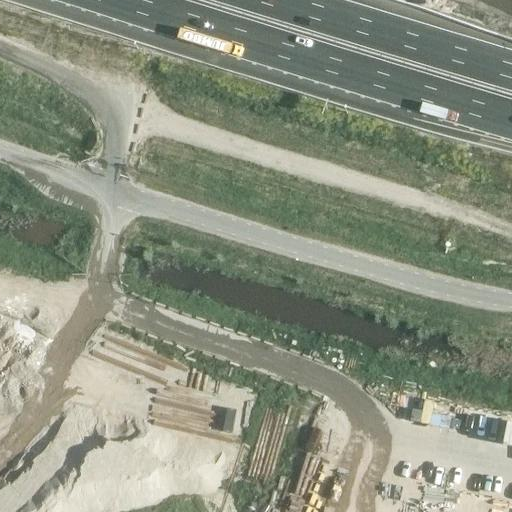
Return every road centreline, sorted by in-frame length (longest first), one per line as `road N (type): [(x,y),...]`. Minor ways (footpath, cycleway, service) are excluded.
road 1 (track): [(458,494),(264,363),(99,305),(85,288),(107,189)]
road 2 (tertiary): [(511,298),(194,217),(0,155)]
road 3 (motorway): [(246,0),(511,76)]
